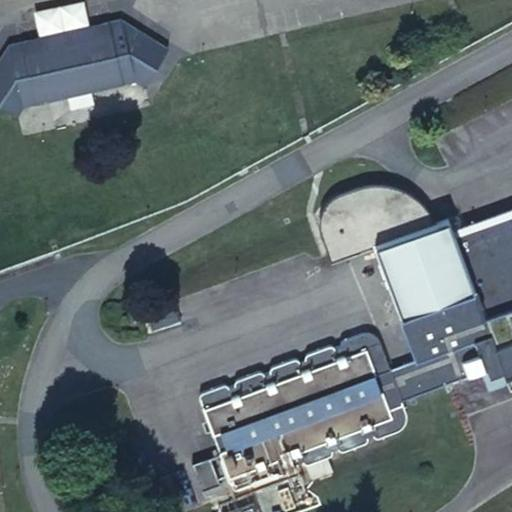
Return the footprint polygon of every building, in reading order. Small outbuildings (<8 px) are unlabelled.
[(118,18),(7,45),(0,56),(0,106),(16,117),(22,107),(67,96),(70,109),(92,104),(89,91),(133,80),(142,86),(165,48),(118,18)] [(511,92),(430,121),(447,165),(511,141),(511,92)] [(331,260),(376,244),(439,221),(426,201),(408,187),(389,180),(373,179),(354,184),(338,191),(327,200),(322,211),(321,228),(326,245),(331,260)] [(511,206),(453,228),(477,291),(479,292),(481,297),(483,304),(486,317),(511,306),(511,206)] [(402,317),(477,291),(453,228),(450,218),(439,221),(376,244),(402,317)] [(492,334),(497,348),(511,342),(511,306),(486,317),(483,304),(481,297),(479,292),(477,291),(402,317),(414,356),(417,362),(475,340),(474,339),(492,334)] [(392,414),(373,422),(377,437),(402,427),(405,421),(408,414),(405,405),(403,399),(390,366),(380,340),(375,332),(367,330),(355,334),(345,338),(353,353),(368,348),(392,414)] [(480,353),(486,367),(492,379),(506,373),(497,348),(492,334),(474,339),(475,340),(480,353)] [(390,366),(403,399),(469,375),(463,360),(480,353),(475,340),(417,362),(414,356),(390,366)] [(315,367),(340,358),(334,341),(308,352),(315,367)] [(511,342),(497,348),(506,373),(508,378),(511,376),(511,342)] [(205,406),(222,449),(231,473),(256,464),(265,461),(294,450),(299,448),(326,438),(336,435),(357,427),(373,422),(392,414),(368,348),(353,353),(340,358),(315,367),(303,371),(279,380),(268,383),(243,392),(234,395),(205,406)] [(486,367),(480,353),(463,360),(469,375),(486,367)] [(279,380),(303,371),(298,355),(274,364),(279,380)] [(243,392),(268,383),(261,366),(237,376),(243,392)] [(205,406),(234,395),(227,380),(202,389),(200,396),(205,406)] [(357,427),(336,435),(342,449),(364,442),(357,427)] [(326,438),(299,448),(307,462),(331,453),(326,438)] [(231,473),(222,449),(192,459),(204,489),(231,478),(231,473)] [(294,450),(265,461),(271,476),(299,465),(294,450)] [(231,473),(231,478),(233,482),(237,485),(240,486),(262,480),(256,464),(231,473)]
